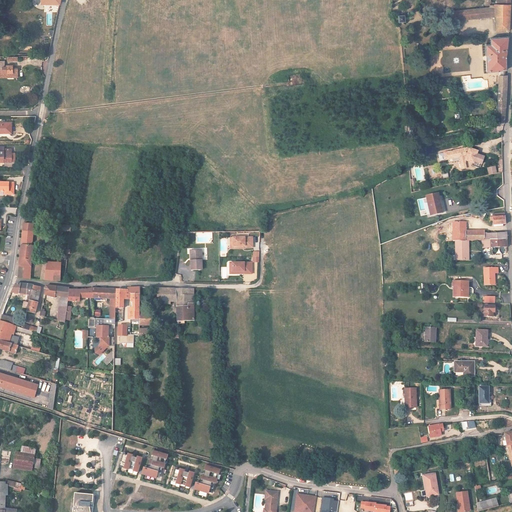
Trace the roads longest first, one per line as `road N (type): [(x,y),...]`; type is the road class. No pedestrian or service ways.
road 1 (residential): [(262,245),(260,281),(250,286),(9,278)]
road 2 (track): [(0,393),(241,468)]
road 3 (residential): [(227,502),(245,467),(301,484),(394,494)]
road 4 (residential): [(394,494),(391,450),(511,427)]
road 5 (residential): [(13,260),(42,112)]
road 6 (residential): [(507,133),(511,274)]
